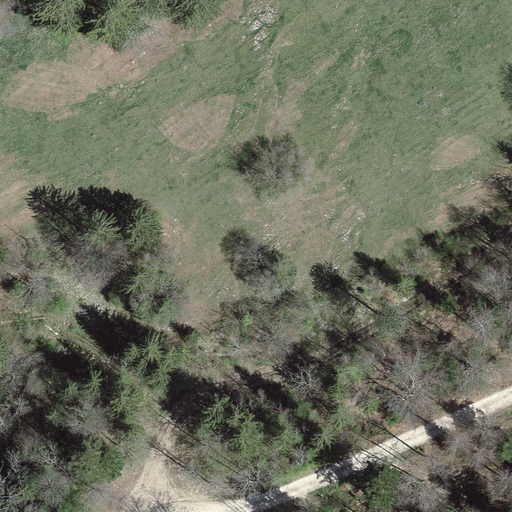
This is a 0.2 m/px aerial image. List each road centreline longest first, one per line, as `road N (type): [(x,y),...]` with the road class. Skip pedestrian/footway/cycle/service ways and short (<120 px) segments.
road 1 (track): [(144,511),(177,414),(203,395),(364,336),(511,233)]
road 2 (track): [(511,399),(206,511)]
